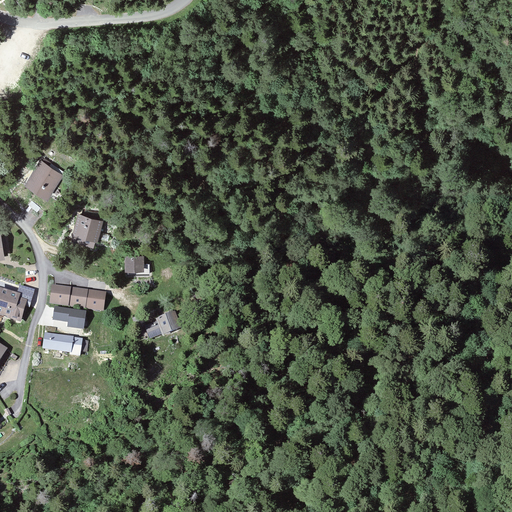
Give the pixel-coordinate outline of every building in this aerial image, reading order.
[(39,162),(25,185),(47,199),(62,176),(39,162)] [(74,238),(97,242),(102,220),(78,215),(74,238)] [(125,256),(125,271),(146,271),(145,255),(125,256)] [(53,284),(50,305),(103,313),(107,293),(53,284)] [(0,317),(26,324),(31,304),(24,302),(26,297),(0,290),(0,317)] [(86,314),(55,309),(53,322),(68,324),(67,329),(83,331),(86,314)] [(157,319),(163,335),(181,328),(175,312),(157,319)] [(46,335),(44,350),(84,356),(86,341),(46,335)]
